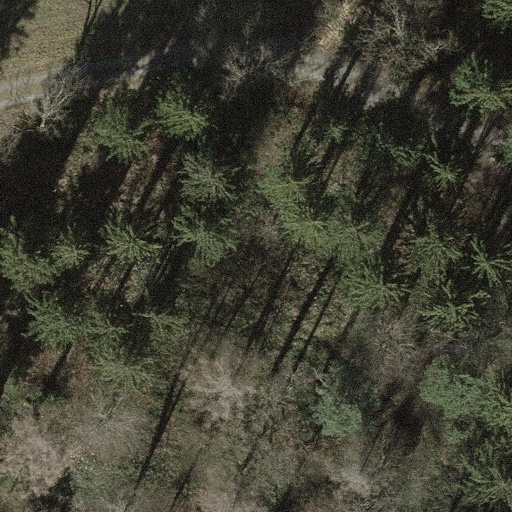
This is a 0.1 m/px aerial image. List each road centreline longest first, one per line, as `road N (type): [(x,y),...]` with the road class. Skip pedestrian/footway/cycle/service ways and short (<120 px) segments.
road 1 (track): [(311,55),(205,44),(0,93)]
road 2 (track): [(511,153),(386,84),(311,55)]
